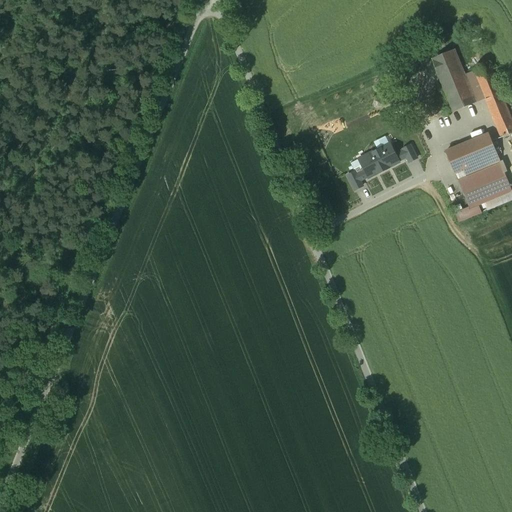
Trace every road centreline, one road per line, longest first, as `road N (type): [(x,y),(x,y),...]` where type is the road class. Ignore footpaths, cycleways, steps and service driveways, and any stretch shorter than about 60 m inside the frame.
road 1 (unclassified): [(214,0),(424,511)]
road 2 (unclassified): [(209,0),(0,498)]
